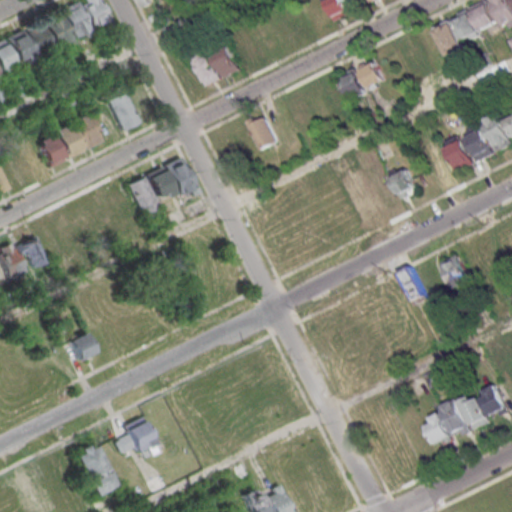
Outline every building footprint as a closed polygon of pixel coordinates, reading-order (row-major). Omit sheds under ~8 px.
[(109,22),(97,0),(76,0),(57,9),(59,12),(4,38),(18,67),(109,22)] [(350,13),(346,0),(322,0),(308,5),(314,25),(350,13)] [(511,0),(488,0),(434,24),(448,56),(466,48),(463,41),(509,21),(511,27),(511,26),(511,0)] [(206,86),(260,60),(245,29),(227,37),(231,44),(210,54),(208,49),(192,56),(206,86)] [(0,72),(14,67),(1,39),(0,39),(0,72)] [(399,49),(412,75),(429,67),(416,40),(399,49)] [(388,82),(377,59),(339,78),(339,77),(323,85),(334,108),(352,99),(388,82)] [(11,98),(26,93),(21,79),(6,84),(11,98)] [(125,92),(141,83),(156,113),(140,121),(125,92)] [(106,101),(122,93),(138,122),(121,130),(106,101)] [(318,125),(301,93),(284,103),(301,134),(318,125)] [(100,140),(86,111),(67,120),(69,124),(34,141),(47,167),(64,159),(63,158),(100,140)] [(262,150),(279,141),(264,112),(247,121),(262,150)] [(226,173),(243,163),(226,130),(208,140),(226,173)] [(428,154),(440,181),(458,172),(475,164),(463,137),(428,154)] [(0,166),(11,185),(27,176),(11,150),(0,156),(0,166)] [(121,228),(118,223),(157,207),(154,201),(177,191),(179,197),(194,191),(181,158),(103,190),(105,196),(50,219),(51,222),(33,229),(46,259),(121,228)] [(371,178),(382,204),(403,195),(404,197),(419,190),(407,162),(371,178)] [(362,226),(384,216),(362,166),(340,177),(362,226)] [(0,266),(7,282),(27,273),(25,270),(43,261),(32,237),(10,246),(9,243),(0,246),(0,266)] [(441,262),(454,289),(472,281),(460,253),(441,262)] [(402,271),(414,302),(427,297),(415,266),(402,271)] [(76,362),(93,352),(81,330),(64,339),(76,362)] [(432,388),(445,381),(439,368),(426,374),(432,388)] [(473,431),(493,423),(491,418),(509,411),(499,385),(480,392),(459,400),(458,399),(443,405),(455,438),(473,431)] [(424,427),(442,444),(454,429),(436,413),(424,427)] [(157,450),(138,415),(120,425),(139,460),(157,450)] [(70,451),(91,496),(113,486),(92,441),(70,451)] [(43,496),(30,470),(15,478),(28,504),(43,496)] [(240,493),(247,511),(289,511),(278,485),(259,493),(256,486),(240,493)]
